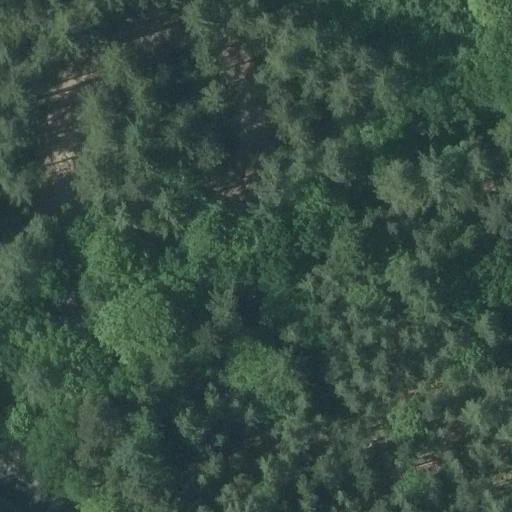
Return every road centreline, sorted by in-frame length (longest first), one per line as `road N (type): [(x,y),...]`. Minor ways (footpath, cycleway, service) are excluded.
road 1 (track): [(332,0),(511,72)]
road 2 (unclassified): [(132,387),(11,490)]
